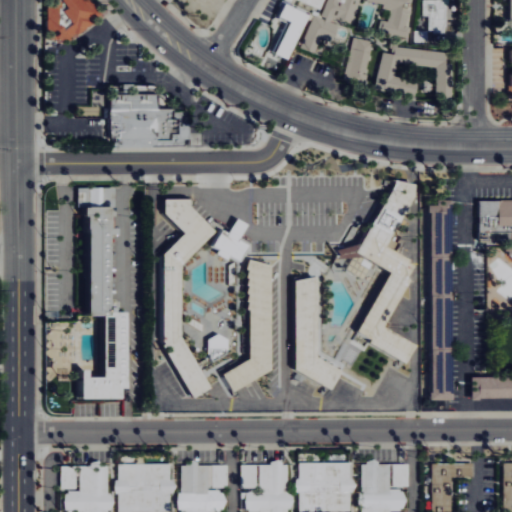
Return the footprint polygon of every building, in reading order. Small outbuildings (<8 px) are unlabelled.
[(86,0),(95,12),(86,19),(89,22),(74,35),(71,32),(64,39),(54,40),(44,40),(43,26),(44,19),(39,12),(48,4),(48,0),(86,0)] [(176,0),(201,24),(213,12),(204,4),(208,0),(176,0)] [(317,0),(314,9),(294,0),(317,0)] [(355,0),(347,24),(318,13),(322,0),(355,0)] [(407,0),(401,27),(405,28),(403,38),(374,31),(377,20),(384,21),(386,11),(379,9),(380,4),(362,0),(407,0)] [(418,1),(436,1),(436,10),(441,10),(441,25),(438,25),(438,31),(424,31),(424,28),(418,28),(418,1)] [(277,2),(300,13),(279,57),(267,51),(282,20),(271,14),(277,2)] [(311,15),(335,26),(330,38),(319,34),(310,54),(297,48),(311,15)] [(349,37),(368,42),(360,74),(363,75),(360,86),(345,82),(346,76),(341,75),(349,37)] [(390,60),(391,52),(444,57),(443,67),(448,68),(447,105),(433,105),(434,72),(431,72),(431,66),(398,62),(397,68),(395,67),(391,81),(414,87),(410,104),(370,93),(380,58),(390,60)] [(169,146),(118,146),(118,138),(107,138),(107,96),(152,96),(152,111),(179,110),(179,124),(186,123),(186,140),(169,140),(169,146)] [(411,347),(378,328),(408,276),(405,274),(411,264),(381,247),(410,198),(412,185),(389,181),(388,189),(350,254),(387,275),(353,333),(367,341),(365,345),(400,366),(411,347)] [(80,209),(73,209),(73,188),(113,187),(113,207),(103,207),(104,312),(97,312),(80,312),(80,209)] [(159,200),(159,215),(179,235),(158,255),(157,348),(189,400),(207,389),(176,338),(176,266),(210,232),(178,200),(159,200)] [(447,399),(427,399),(426,200),(446,200),(447,399)] [(511,253),(511,200),(472,201),(473,232),(504,232),(506,253),(511,253)] [(214,230),(204,250),(222,259),(223,257),(235,263),(243,246),(232,241),(240,225),(229,220),(222,234),(214,230)] [(219,376),(228,393),(268,372),(267,268),(245,259),(242,267),(245,362),(219,376)] [(321,393),(334,370),(310,356),(310,275),(285,282),(285,372),(321,393)] [(76,370),(97,369),(97,312),(104,312),(119,312),(120,398),(76,398),(76,370)] [(511,399),(467,400),(467,378),(511,378),(511,399)] [(207,511),(208,511),(220,511),(220,488),(224,488),(224,465),(194,465),(194,463),(178,462),(178,493),(177,493),(177,511),(207,511)] [(286,511),(287,493),(284,493),(285,462),(268,462),(268,465),(256,464),(256,490),(243,489),(242,511),(255,511),(286,511)] [(349,511),(349,462),(295,463),(296,511),(349,511)] [(428,463),(428,489),(438,488),(438,494),(450,494),(450,477),(470,477),(469,462),(428,463)] [(104,511),(106,463),(88,463),(88,466),(77,466),(77,492),(61,492),(60,511),(104,511)] [(405,463),(359,463),(359,493),(358,493),(357,511),(401,511),(401,488),(405,488),(405,463)] [(168,511),(169,464),(115,464),(114,511),(168,511)] [(237,465),(237,488),(255,488),(255,465),(237,465)]
